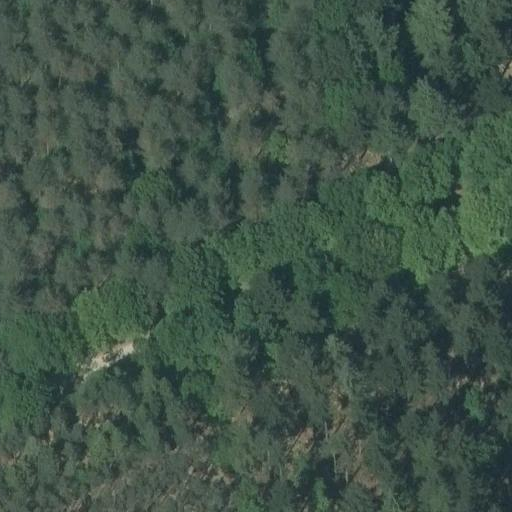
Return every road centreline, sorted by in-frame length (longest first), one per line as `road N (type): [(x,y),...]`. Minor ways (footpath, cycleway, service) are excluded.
road 1 (track): [(0,404),(511,190)]
road 2 (track): [(366,250),(306,0)]
